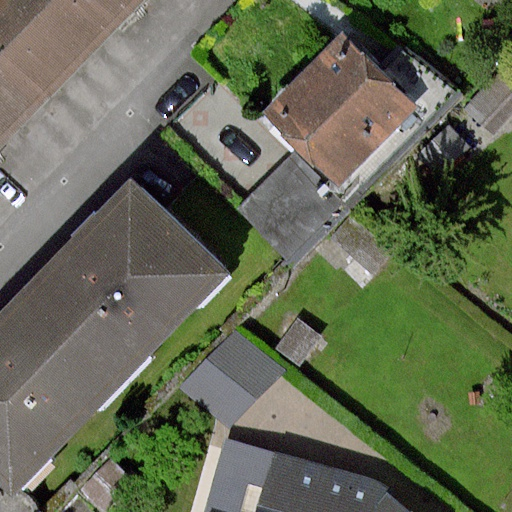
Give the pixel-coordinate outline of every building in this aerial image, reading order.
[(0,0),(0,146),(134,0),(0,0)] [(423,107),(350,30),(270,113),(343,185),(423,107)] [(436,136),(466,164),(511,115),(511,60),(509,58),(436,136)] [(347,213),(292,157),(241,207),(296,263),(307,252),(347,213)] [(133,182),(0,318),(0,477),(13,491),(226,272),(133,182)] [(0,511),(56,511),(186,387),(312,257),(307,252),(44,507),(33,494),(12,490),(1,491),(0,490),(0,511)] [(321,339),(299,322),(280,349),(302,365),(321,339)] [(237,330),(186,387),(232,427),(283,370),(237,330)] [(417,511),(381,480),(231,436),(208,511),(417,511)]
